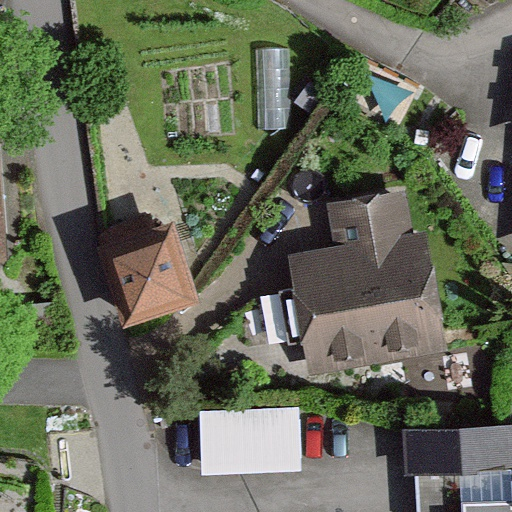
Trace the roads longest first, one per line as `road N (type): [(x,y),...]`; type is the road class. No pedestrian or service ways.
road 1 (residential): [(139,511),(51,0)]
road 2 (residential): [(316,0),(412,47),(511,32)]
